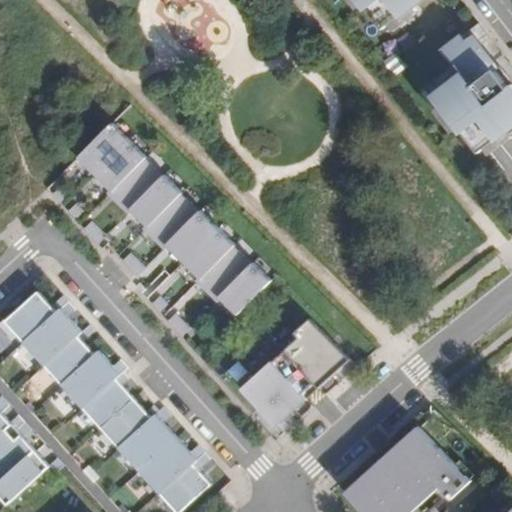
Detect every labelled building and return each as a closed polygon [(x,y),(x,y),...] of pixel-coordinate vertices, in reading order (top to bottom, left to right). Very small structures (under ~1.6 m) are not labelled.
[(364,3),(361,0),(351,0),(357,8),(364,3)] [(361,0),(364,3),(384,28),(390,23),(412,7),(420,0),(361,0)] [(412,7),(390,23),(395,30),(417,13),(412,7)] [(460,127),(479,152),(486,147),(507,130),(511,126),(511,79),(506,72),(501,76),(491,63),(494,60),(482,44),(491,37),(480,23),(464,35),(468,42),(451,55),(450,56),(457,66),(429,87),(443,105),(460,127)] [(468,42),(464,35),(446,49),(451,55),(468,42)] [(460,127),(443,105),(437,110),(453,132),(460,127)] [(114,123),(80,157),(239,314),(272,281),(254,262),(252,264),(235,246),(236,245),(201,210),(200,212),(183,194),(184,193),(166,175),(164,176),(147,159),(149,158),(114,123)] [(511,136),(507,130),(486,147),(491,154),(511,137),(511,136)] [(61,203),(71,194),(63,186),(54,194),(61,203)] [(77,220),(86,212),(78,203),(69,212),(77,220)] [(99,244),(108,236),(94,221),(85,229),(99,244)] [(138,277),(147,269),(133,252),(123,260),(138,277)] [(6,321),(178,511),(181,511),(213,484),(200,470),(194,464),(198,460),(191,452),(164,422),(157,414),(153,418),(147,412),(123,385),(118,378),(122,375),(114,366),(100,350),(96,354),(84,341),(79,335),(83,332),(69,316),(62,308),(57,312),(52,306),(39,291),(6,321)] [(64,296),(52,306),(57,312),(62,308),(69,316),(76,309),(64,296)] [(160,313),(170,304),(162,296),(153,304),(160,313)] [(182,337),(192,329),(178,313),(168,321),(182,337)] [(352,359),(311,319),(280,346),(319,389),(338,372),(350,360),(352,359)] [(79,335),(84,341),(96,331),(91,325),(83,332),(79,335)] [(270,355),(308,398),(319,389),(280,346),(270,355)] [(291,414),(308,398),(270,355),(238,383),(277,426),(278,425),(291,414)] [(122,359),(114,366),(122,375),(118,378),(123,385),(130,378),(125,372),(129,368),(122,359)] [(350,360),(338,372),(345,379),(357,368),(350,360)] [(0,397),(0,410),(2,413),(11,405),(2,396),(0,397)] [(154,405),(147,412),(153,418),(157,414),(164,422),(172,415),(165,407),(160,412),(154,405)] [(0,494),(9,504),(51,467),(24,437),(11,423),(2,413),(0,410),(0,494)] [(298,422),(291,414),(278,425),(285,433),(298,422)] [(11,423),(24,437),(33,429),(20,415),(11,423)] [(368,473),(346,493),(363,511),(413,511),(432,495),(439,489),(450,501),(471,483),(469,481),(452,463),(419,426),(405,439),(368,473)] [(363,469),(368,473),(405,439),(401,435),(363,469)] [(199,445),(191,452),(198,460),(194,464),(200,470),(212,459),(199,445)] [(457,458),(452,463),(469,481),(474,477),(457,458)] [(51,467),(57,473),(65,466),(59,459),(51,467)] [(442,511),(441,510),(450,501),(439,489),(432,495),(439,503),(428,511),(442,511)] [(509,511),(511,511),(511,503),(502,511),(509,511)]
